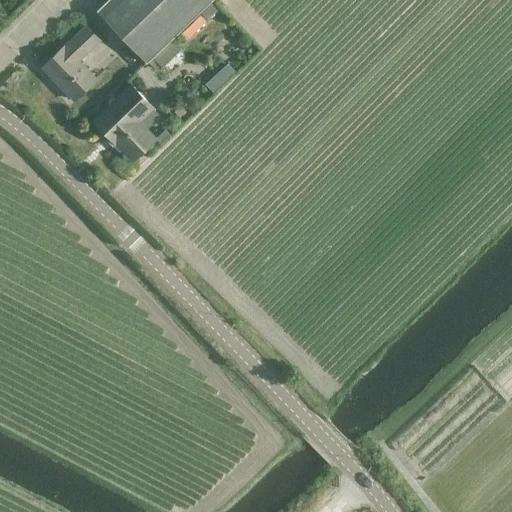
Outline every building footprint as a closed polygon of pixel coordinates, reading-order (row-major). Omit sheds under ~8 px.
[(147,63),(213,0),(110,0),(98,12),(147,63)] [(100,38),(84,23),(42,64),(75,97),(96,77),(79,60),(100,38)] [(214,93),(236,72),(228,63),(205,84),(214,93)] [(134,161),(158,138),(141,120),(155,107),(133,83),(95,120),(134,161)] [(180,119),(186,112),(180,105),(173,112),(180,119)] [(165,130),(156,140),(161,145),(170,135),(165,130)]
